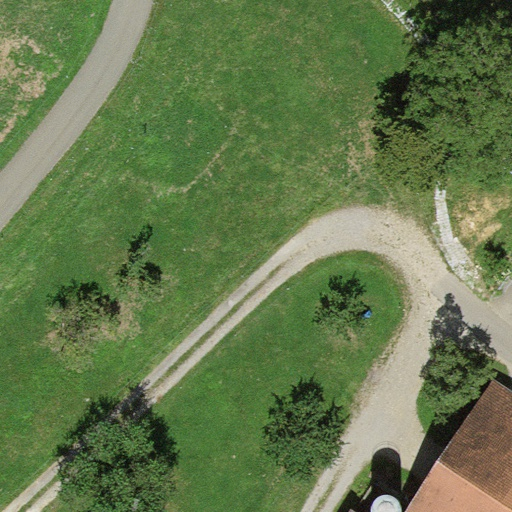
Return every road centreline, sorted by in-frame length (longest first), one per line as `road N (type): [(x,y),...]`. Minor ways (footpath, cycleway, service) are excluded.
road 1 (track): [(511,360),(460,323),(419,270),(373,233),(321,231),(18,511)]
road 2 (unclassified): [(126,0),(85,86),(0,194)]
